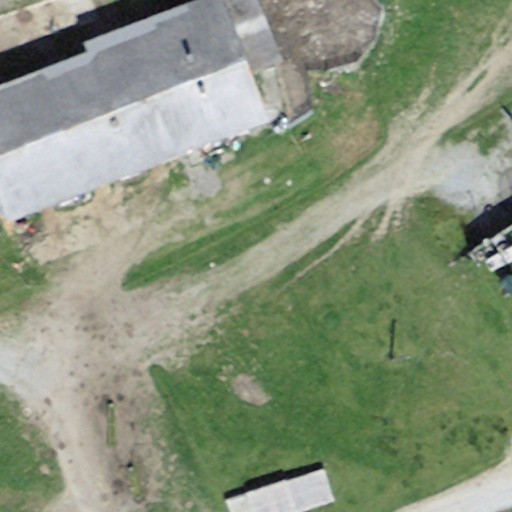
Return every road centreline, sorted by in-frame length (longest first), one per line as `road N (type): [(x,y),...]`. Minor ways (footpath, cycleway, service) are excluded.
road 1 (track): [(37,374),(367,197),(420,139),(493,29)]
road 2 (track): [(96,511),(37,374),(0,360)]
